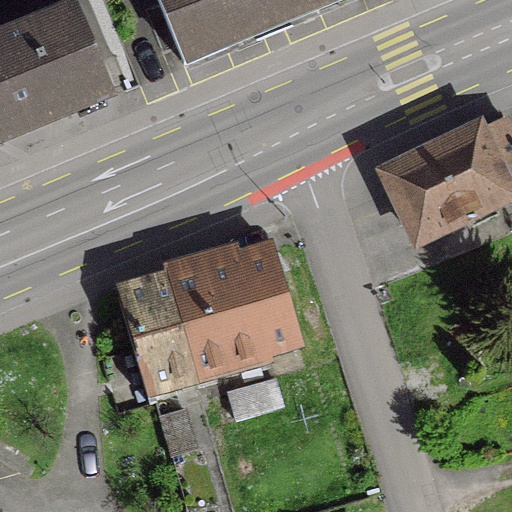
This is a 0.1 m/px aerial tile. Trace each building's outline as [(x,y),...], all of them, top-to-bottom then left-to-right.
[(151,0),(179,68),(341,0),(151,0)] [(0,141),(107,98),(71,13),(0,41),(0,141)] [(475,137),(474,134),(383,178),(414,243),(511,196),(511,144),(502,124),(475,137)] [(293,342),(268,256),(162,286),(188,379),(265,357),(264,352),(293,342)] [(188,379),(162,286),(114,300),(141,393),(148,391),(188,379)] [(278,410),(270,383),(224,396),(231,424),(278,410)]
